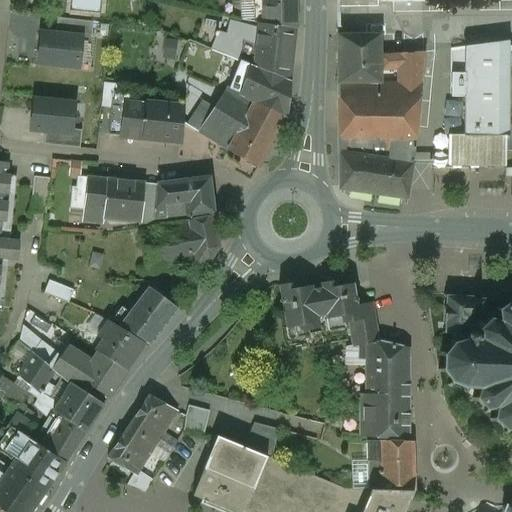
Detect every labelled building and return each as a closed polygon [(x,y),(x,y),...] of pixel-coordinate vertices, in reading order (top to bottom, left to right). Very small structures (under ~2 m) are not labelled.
[(73,0),(73,8),(97,11),(97,0),(73,0)] [(293,0),(240,0),(241,0),(249,0),(253,0),(254,23),(257,24),(294,29),(293,0)] [(257,28),(229,22),(226,36),(217,33),(219,29),(201,24),(194,43),(211,50),(251,66),(253,67),(257,28)] [(294,29),(257,24),(257,28),(253,67),(289,81),(294,29)] [(83,31),(39,25),(34,56),(78,63),(83,31)] [(379,35),(337,35),(337,83),(379,82),(379,58),(379,52),(380,51),(381,49),(381,47),(381,45),(381,44),(380,42),(380,40),(379,39),(379,35)] [(194,43),(188,41),(182,58),(196,64),(197,60),(189,57),(194,43)] [(508,42),(464,47),(464,136),(507,136),(508,64),(508,42)] [(194,43),(189,57),(197,60),(206,63),(211,50),(194,43)] [(251,66),(211,50),(206,63),(200,79),(226,89),(228,85),(241,92),(251,66)] [(423,53),(398,54),(398,55),(390,55),(391,57),(379,58),(379,82),(337,83),(337,97),(395,98),(395,103),(418,106),(423,53)] [(253,67),(251,66),(241,92),(284,119),(285,118),(289,81),(253,67)] [(116,86),(103,84),(101,107),(110,108),(111,100),(112,100),(113,92),(115,92),(116,86)] [(241,92),(228,85),(226,89),(197,132),(257,168),(284,119),(241,92)] [(76,98),(32,92),(27,124),(71,130),(76,98)] [(115,92),(113,92),(112,100),(138,103),(139,94),(115,92)] [(395,98),(337,97),(338,133),(338,152),(362,156),(363,151),(389,151),(388,159),(412,163),(414,151),(418,106),(395,103),(395,98)] [(112,100),(111,100),(110,108),(107,136),(179,143),(183,107),(138,103),(112,100)] [(362,156),(338,152),(338,187),(341,190),(407,200),(412,163),(388,159),(362,156)] [(0,165),(0,275),(0,274),(0,258),(2,259),(3,247),(0,247),(0,226),(0,221),(5,222),(7,210),(2,210),(3,194),(8,195),(9,183),(5,183),(6,166),(0,165)] [(49,179),(33,177),(29,213),(45,214),(49,179)] [(106,180),(86,178),(83,212),(103,214),(106,180)] [(209,178),(156,185),(152,220),(213,213),(209,178)] [(144,183),(106,179),(103,214),(102,219),(140,223),(144,183)] [(82,207),(69,208),(71,230),(85,228),(83,212),(82,207)] [(211,216),(141,231),(151,271),(179,266),(179,267),(208,261),(217,247),(211,216)] [(19,243),(9,242),(7,259),(18,260),(19,243)] [(73,291),(49,281),(44,294),(68,304),(73,291)] [(352,284),(338,287),(337,281),(319,284),(320,288),(312,290),(311,286),(296,289),(295,283),(278,286),(286,328),(300,326),(301,332),(319,328),(316,317),(325,315),(326,319),(340,317),(342,323),(347,322),(359,320),(356,306),(352,284)] [(148,288),(129,314),(122,309),(113,322),(151,347),(178,311),(162,299),(163,299),(163,294),(154,288),(150,289),(148,288)] [(511,296),(508,297),(509,302),(499,309),(495,308),(494,310),(485,309),(485,302),(488,300),(486,298),(484,299),(476,299),(476,297),(474,295),(472,297),(461,297),(461,294),(458,294),(458,296),(447,296),(445,294),(442,295),(444,298),(444,307),(443,307),(442,322),(443,322),(443,331),(441,333),(443,336),(445,334),(451,335),(450,339),(448,341),(451,345),(444,353),(439,352),(438,356),(443,357),(442,368),(437,369),(438,374),(443,372),(449,381),(446,386),(449,388),(453,384),(463,388),(462,393),(466,394),(467,388),(479,389),(476,397),(471,398),(472,402),(477,401),(484,409),(482,413),(486,415),(487,410),(495,408),(493,417),(489,419),(490,423),(494,422),(503,429),(502,434),(506,435),(507,430),(511,428),(511,431),(511,432),(511,296)] [(359,320),(347,322),(352,347),(359,346),(366,345),(366,344),(379,342),(372,303),(356,306),(359,320)] [(107,321),(97,337),(106,343),(117,327),(107,321)] [(106,343),(99,354),(127,371),(145,345),(117,327),(106,343)] [(57,353),(36,338),(28,349),(33,354),(47,366),(57,353)] [(379,342),(366,344),(366,345),(366,359),(365,395),(359,395),(359,435),(365,437),(409,439),(408,349),(379,342)] [(92,364),(67,348),(55,364),(80,380),(92,364)] [(47,366),(33,354),(19,377),(32,388),(39,395),(40,393),(44,386),(53,372),(51,370),(47,366)] [(99,354),(98,354),(92,364),(80,380),(109,398),(127,371),(99,354)] [(80,380),(55,364),(51,370),(53,372),(68,385),(69,384),(75,388),(80,380)] [(27,394),(0,376),(0,389),(1,391),(0,392),(0,402),(9,409),(8,410),(18,416),(27,423),(33,415),(25,409),(26,407),(21,403),(27,394)] [(75,388),(69,384),(68,385),(57,404),(53,411),(85,432),(103,406),(75,388)] [(54,390),(48,386),(47,388),(44,386),(40,393),(49,398),(54,390)] [(49,398),(40,393),(39,395),(32,388),(29,393),(37,400),(33,407),(47,419),(53,411),(57,404),(49,398)] [(217,419),(226,422),(233,402),(204,392),(199,406),(220,412),(217,419)] [(129,427),(155,445),(162,434),(176,412),(148,397),(129,427)] [(209,412),(188,406),(185,417),(186,417),(183,431),(203,434),(209,412)] [(85,432),(53,411),(47,419),(34,442),(66,461),(85,432)] [(27,423),(18,416),(0,442),(0,453),(10,460),(12,457),(15,460),(9,469),(44,492),(64,463),(29,441),(36,430),(27,423)] [(278,430),(253,423),(243,448),(271,459),(278,430)] [(155,445),(129,427),(107,459),(136,475),(155,445)] [(175,443),(162,434),(155,445),(169,453),(175,443)] [(243,448),(216,437),(192,496),(230,511),(403,511),(412,492),(344,489),(271,459),(243,448)] [(410,443),(365,441),(367,489),(381,490),(412,491),(410,443)] [(30,511),(44,492),(9,469),(3,477),(0,481),(0,509),(3,511),(30,511)] [(511,511),(511,502),(504,505),(501,511),(511,511)]
